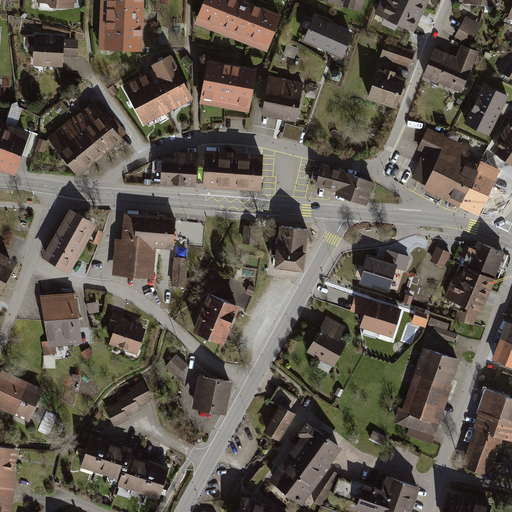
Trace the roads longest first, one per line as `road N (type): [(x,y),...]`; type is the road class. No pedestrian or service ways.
road 1 (residential): [(377,174),(221,137),(147,154),(102,195)]
road 2 (residential): [(249,388),(135,296),(28,264)]
road 3 (tertiary): [(346,212),(102,195)]
road 4 (residential): [(434,474),(511,279)]
road 5 (residential): [(346,212),(249,388)]
road 6 (residential): [(448,0),(377,174)]
road 7 (residential): [(297,405),(358,455),(431,487)]
road 8 (residential): [(249,388),(182,511)]
